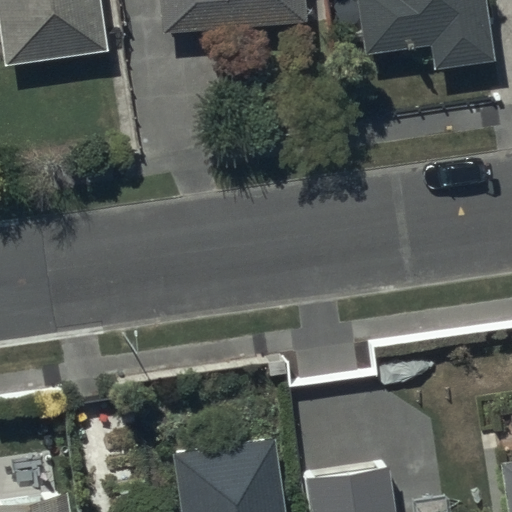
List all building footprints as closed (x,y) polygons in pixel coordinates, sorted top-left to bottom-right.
[(119,0),(2,0),(7,33),(122,16),(119,0)] [(483,0),(366,0),(367,1),(370,0),(406,0),(410,28),(486,17),(483,0)] [(511,407),(497,410),(511,511),(511,407)] [(277,511),(263,409),(168,422),(180,511),(277,511)] [(397,511),(390,453),(304,464),(310,511),(397,511)] [(0,511),(65,511),(58,460),(0,468),(0,511)]
